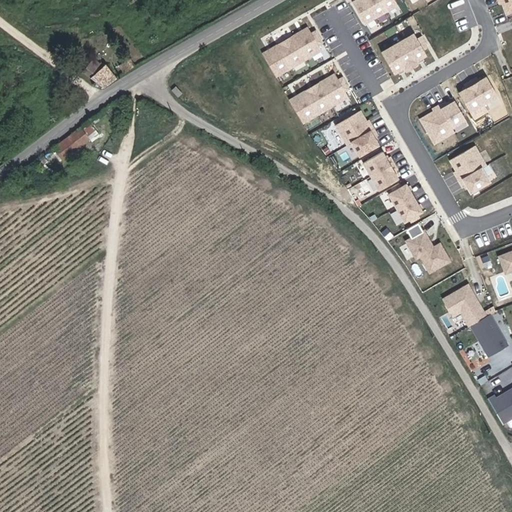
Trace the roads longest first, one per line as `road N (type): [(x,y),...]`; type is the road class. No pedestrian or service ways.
road 1 (track): [(131,81),(351,209),(399,258),(511,457)]
road 2 (residential): [(478,0),(481,48),(403,100),(398,115),(460,219),(482,223),(511,213)]
road 3 (secondary): [(0,176),(95,102),(275,0)]
